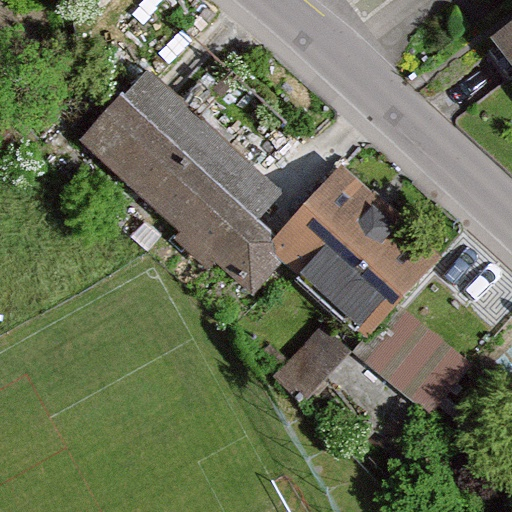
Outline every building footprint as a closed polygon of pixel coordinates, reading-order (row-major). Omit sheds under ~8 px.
[(511,42),(498,54),(511,71),(511,42)] [(240,228),(266,200),(139,83),(73,154),(220,290),(260,246),(240,228)] [(428,263),(333,178),(256,264),(343,342),(369,314),(377,321),(428,263)] [(464,375),(393,325),(357,375),(428,425),(464,375)] [(339,363),(311,338),(264,391),(291,416),(339,363)]
